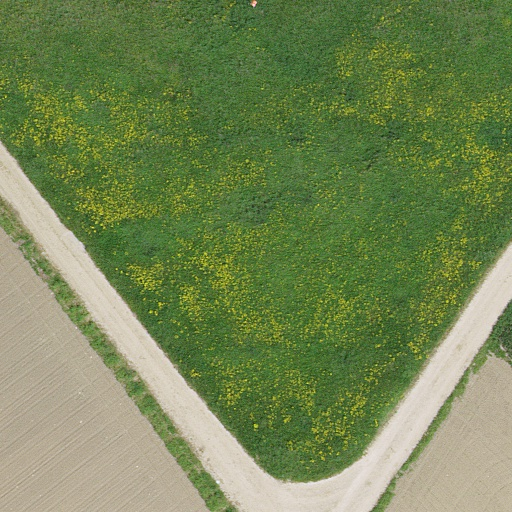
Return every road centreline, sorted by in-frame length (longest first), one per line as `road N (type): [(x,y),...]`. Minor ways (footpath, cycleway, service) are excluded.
road 1 (track): [(287,511),(0,144)]
road 2 (track): [(511,266),(343,511)]
